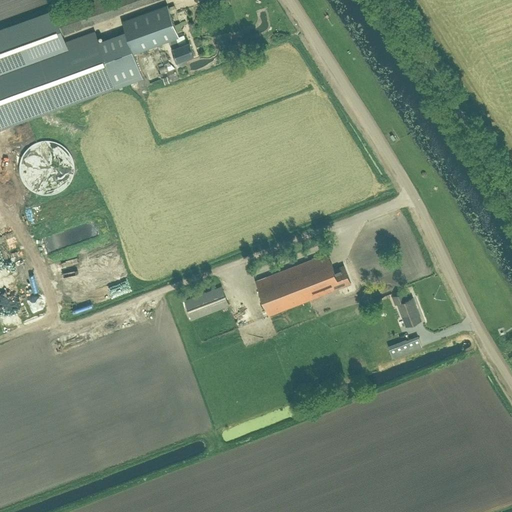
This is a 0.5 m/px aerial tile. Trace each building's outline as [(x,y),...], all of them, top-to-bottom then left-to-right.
[(0,29),(0,129),(143,78),(134,53),(169,40),(172,48),(176,61),(194,55),(189,42),(187,43),(179,46),(176,37),(179,36),(167,4),(122,21),(126,32),(99,42),(95,31),(66,41),(54,9),(0,29)] [(74,168),(74,167),(74,166),(74,165),(74,164),(74,163),(74,162),(73,161),(73,160),(73,159),(72,158),(72,157),(72,156),(71,155),(70,154),(70,153),(69,152),(69,151),(68,151),(68,150),(67,149),(66,148),(65,148),(65,147),(64,147),(64,146),(63,146),(62,145),(61,144),(60,144),(59,143),(58,143),(57,143),(57,142),(56,142),(55,142),(54,141),(53,141),(52,141),(51,141),(50,141),(49,140),(48,140),(47,140),(46,140),(45,140),(44,140),(43,141),(42,141),(41,141),(40,141),(39,141),(39,142),(38,142),(37,142),(36,142),(36,143),(35,143),(34,143),(33,144),(32,145),(31,145),(30,146),(29,146),(29,147),(28,147),(28,148),(27,149),(26,149),(26,150),(25,150),(25,151),(24,152),(24,153),(23,154),(22,155),(22,156),(21,157),(21,158),(21,159),(20,159),(20,160),(20,161),(20,162),(19,163),(19,164),(19,165),(19,166),(19,167),(19,168),(19,169),(19,170),(19,171),(19,172),(20,173),(20,174),(20,175),(20,176),(21,177),(21,178),(21,179),(22,180),(22,181),(23,182),(24,183),(24,184),(25,184),(25,185),(26,186),(27,187),(28,188),(29,189),(30,189),(30,190),(31,190),(32,191),(33,192),(34,192),(35,193),(36,193),(37,193),(37,194),(38,194),(39,194),(40,194),(40,195),(41,195),(42,195),(43,195),(44,195),(45,195),(46,195),(47,195),(48,195),(49,195),(50,195),(51,195),(52,195),(53,195),(54,194),(55,194),(56,194),(57,193),(58,193),(59,192),(60,192),(61,192),(61,191),(62,191),(63,190),(64,189),(65,188),(66,188),(66,187),(67,187),(67,186),(68,185),(69,184),(69,183),(70,183),(70,182),(71,181),(71,180),(72,179),(72,178),(73,177),(73,176),(73,175),(73,174),(74,173),(74,172),(74,171),(74,170),(74,169),(74,168)] [(33,214),(34,222),(42,221),(41,213),(33,214)] [(334,268),(328,253),(255,280),(269,315),(343,286),(343,285),(351,282),(344,266),(336,269),(336,267),(334,268)] [(18,268),(12,270),(17,282),(23,280),(18,268)] [(40,278),(26,278),(26,295),(40,295),(40,278)] [(228,305),(221,286),(184,300),(191,319),(228,305)] [(406,299),(404,292),(392,296),(395,304),(397,303),(406,325),(421,319),(412,297),(406,299)] [(242,324),(252,319),(246,306),(236,310),(242,324)]
